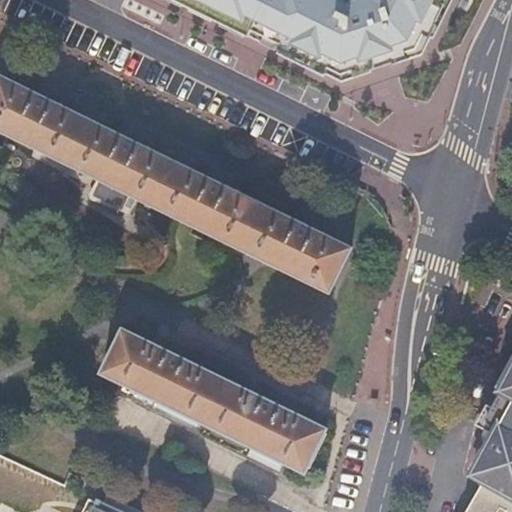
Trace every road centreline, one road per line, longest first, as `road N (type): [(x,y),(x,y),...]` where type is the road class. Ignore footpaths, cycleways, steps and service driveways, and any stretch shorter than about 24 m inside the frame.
road 1 (residential): [(452,193),(62,0)]
road 2 (secondary): [(452,193),(380,511)]
road 3 (secondary): [(510,0),(452,193)]
